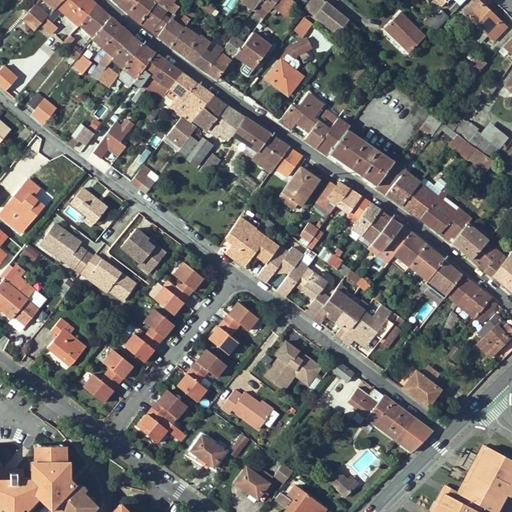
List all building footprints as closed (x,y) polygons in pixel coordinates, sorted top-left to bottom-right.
[(27,0),(25,2),(31,8),(38,0),(27,0)] [(44,0),(54,8),(61,0),(44,0)] [(63,11),(79,25),(96,4),(91,0),(61,0),(54,8),(51,12),(50,13),(56,18),(63,11)] [(113,0),(114,0),(119,5),(128,12),(138,0),(113,0)] [(155,0),(138,0),(128,12),(136,19),(140,22),(155,0)] [(154,33),(157,35),(169,19),(175,11),(169,6),(166,10),(162,8),(165,4),(159,0),(155,0),(140,22),(154,33)] [(253,8),(258,1),(259,0),(241,0),(242,0),(248,5),(253,9),(253,8)] [(259,0),(258,1),(269,10),(276,0),(259,0)] [(289,0),(276,0),(269,10),(274,14),(278,10),(280,12),(289,0)] [(296,5),(290,0),(289,0),(280,12),(286,17),(296,5)] [(311,0),(305,8),(336,34),(341,29),(348,20),(323,0),(311,0)] [(493,40),(507,26),(479,0),(475,0),(464,12),(481,28),(487,35),(493,40)] [(264,17),(269,10),(258,1),(253,8),(264,17)] [(31,8),(25,2),(21,7),(27,13),(31,8)] [(169,6),(175,11),(178,7),(172,2),(169,6)] [(104,10),(96,4),(79,25),(93,37),(111,17),(104,10)] [(29,18),(38,27),(40,23),(46,17),(50,13),(51,12),(47,8),(45,12),(39,6),(29,18)] [(190,18),(194,13),(190,10),(186,16),(184,14),(177,24),(169,19),(157,35),(161,38),(171,45),(183,28),(188,21),(190,18)] [(435,31),(448,17),(442,10),(436,17),(432,15),(431,17),(427,17),(423,20),(435,31)] [(425,36),(400,12),(384,28),(391,34),(394,32),(400,38),(397,40),(409,52),(425,36)] [(52,33),(57,27),(46,17),(40,23),(52,33)] [(114,20),(111,17),(93,37),(92,38),(103,47),(121,26),(114,20)] [(303,17),(294,30),(303,37),(312,24),(303,17)] [(348,20),(341,29),(351,37),(358,28),(348,20)] [(126,30),(121,26),(103,47),(108,53),(92,74),(97,78),(107,65),(112,58),(131,34),(126,30)] [(203,42),(197,38),(183,28),(171,45),(173,47),(195,63),(205,49),(215,36),(210,32),(206,38),(203,42)] [(487,35),(481,28),(475,35),(481,41),(487,35)] [(245,42),(235,54),(253,68),(270,45),(253,32),(245,42)] [(391,34),(397,40),(400,38),(394,32),(391,34)] [(134,36),(131,34),(112,58),(123,67),(141,43),(134,36)] [(235,54),(245,42),(234,34),(222,50),(206,71),(210,73),(217,78),(235,54)] [(67,46),(74,38),(70,35),(63,43),(67,46)] [(146,47),(141,43),(123,67),(136,78),(145,66),(154,53),(146,47)] [(504,54),(510,49),(504,44),(499,48),(504,54)] [(198,65),(206,71),(222,50),(216,45),(210,53),(205,49),(195,63),(198,65)] [(81,52),(75,46),(72,50),(79,55),(81,52)] [(75,59),(79,55),(72,50),(68,54),(75,59)] [(163,59),(154,53),(145,66),(153,72),(163,59)] [(83,55),(78,61),(86,68),(91,61),(83,55)] [(486,62),(479,56),(470,65),(477,72),(486,62)] [(136,78),(133,83),(140,88),(142,85),(148,77),(153,79),(166,61),(164,60),(163,59),(153,72),(145,66),(136,78)] [(278,87),(288,94),(302,76),(281,60),(271,73),(275,77),(273,80),(279,85),(278,87)] [(363,60),(360,65),(366,70),(370,65),(363,60)] [(86,68),(78,61),(75,66),(83,72),(86,68)] [(142,85),(153,93),(173,66),(166,61),(153,79),(148,77),(142,85)] [(0,68),(0,90),(3,93),(17,77),(3,65),(0,68)] [(116,76),(118,74),(107,65),(97,78),(108,86),(116,76)] [(371,74),(375,69),(370,65),(366,70),(371,74)] [(179,70),(173,66),(153,93),(162,99),(164,95),(182,72),(179,70)] [(133,83),(136,78),(123,67),(118,74),(116,76),(130,87),(133,83)] [(188,77),(182,72),(164,95),(173,101),(169,107),(174,111),(175,110),(196,83),(188,77)] [(273,80),(275,77),(271,73),(267,78),(278,87),(279,85),(273,80)] [(488,97),(497,85),(490,80),(482,92),(488,97)] [(175,110),(182,116),(205,89),(196,83),(175,110)] [(182,147),(194,131),(198,126),(190,121),(192,118),(213,95),(210,92),(205,89),(182,116),(167,135),(182,147)] [(35,93),(29,106),(36,109),(42,97),(35,93)] [(290,129),(295,122),(302,127),(309,132),(318,121),(313,117),(323,104),(309,94),(297,109),(291,104),(278,121),(290,129)] [(226,104),(213,95),(192,118),(218,136),(220,133),(235,111),(226,104)] [(43,126),(57,109),(44,98),(30,115),(43,126)] [(162,126),(169,117),(160,110),(153,119),(162,126)] [(220,133),(225,137),(229,139),(233,133),(244,117),(235,111),(220,133)] [(309,132),(304,139),(312,144),(316,146),(337,119),(325,111),(318,121),(309,132)] [(431,112),(420,127),(424,130),(426,128),(433,133),(434,132),(439,125),(442,121),(431,112)] [(442,121),(453,130),(457,124),(446,116),(442,121)] [(256,125),(244,117),(233,133),(258,149),(252,158),(271,172),(275,167),(289,147),(256,125)] [(337,119),(316,146),(323,152),(327,154),(328,152),(346,129),(349,125),(338,117),(337,119)] [(96,130),(100,122),(92,118),(89,127),(96,130)] [(461,119),(484,137),(487,132),(473,122),(472,123),(466,118),(465,119),(462,118),(461,119)] [(461,119),(457,124),(453,130),(458,133),(459,134),(463,130),(467,133),(464,138),(476,147),(484,137),(461,119)] [(0,121),(0,138),(8,129),(0,121)] [(442,121),(439,125),(444,128),(455,137),(458,133),(453,130),(442,121)] [(80,123),(72,134),(73,135),(79,140),(85,144),(93,134),(80,123)] [(434,132),(438,135),(444,128),(439,125),(434,132)] [(96,148),(109,130),(103,126),(85,150),(91,155),(96,148)] [(487,132),(484,137),(476,147),(487,156),(488,156),(491,158),(506,139),(492,127),(487,132)] [(377,185),(395,161),(346,129),(328,152),(342,162),(377,185)] [(109,130),(96,148),(100,152),(103,154),(117,136),(109,130)] [(182,147),(179,150),(187,157),(187,158),(197,165),(212,144),(194,131),(182,147)] [(462,147),(471,153),(476,147),(464,138),(459,134),(458,133),(455,137),(451,142),(460,150),(462,147)] [(79,140),(73,135),(68,142),(74,147),(79,140)] [(451,142),(449,144),(467,158),(471,153),(462,147),(460,150),(451,142)] [(302,156),(289,147),(275,167),(287,177),(302,156)] [(481,165),(484,160),(487,156),(476,147),(471,153),(467,158),(479,167),(481,165)] [(102,161),(96,157),(100,152),(96,148),(91,155),(89,158),(99,165),(102,161)] [(220,158),(213,153),(200,171),(207,175),(220,158)] [(378,189),(386,194),(408,167),(412,161),(409,159),(403,167),(395,160),(395,161),(377,185),(375,187),(378,189)] [(412,161),(408,167),(411,170),(416,163),(413,160),(412,161)] [(484,160),(481,165),(487,169),(490,165),(484,160)] [(300,167),(281,192),(298,204),(300,206),(318,180),(300,167)] [(411,170),(408,167),(386,194),(391,198),(401,205),(418,183),(419,182),(408,174),(411,170)] [(136,175),(143,180),(146,175),(140,170),(136,175)] [(131,181),(137,186),(143,180),(136,175),(131,181)] [(14,212),(36,186),(27,178),(0,210),(0,215),(7,221),(11,216),(14,212)] [(143,180),(137,186),(146,193),(147,192),(151,186),(143,180)] [(330,181),(321,193),(336,204),(349,188),(346,186),(339,181),(336,185),(330,181)] [(410,212),(420,219),(437,197),(418,183),(401,205),(410,212)] [(33,203),(37,199),(33,196),(39,188),(36,186),(14,212),(19,216),(16,220),(18,223),(24,228),(40,209),(33,203)] [(96,222),(108,208),(84,188),(71,203),(87,216),(96,222)] [(336,204),(348,212),(360,195),(355,192),(349,188),(336,204)] [(431,228),(439,233),(453,215),(439,204),(445,197),(446,195),(441,191),(437,197),(420,219),(431,228)] [(298,204),(281,192),(278,197),(294,209),(298,204)] [(349,231),(352,227),(370,203),(365,199),(360,195),(348,212),(340,224),(349,231)] [(459,208),(445,197),(439,204),(453,215),(459,208)] [(37,199),(33,203),(40,209),(43,205),(37,199)] [(375,205),(370,203),(352,227),(361,234),(380,209),(375,205)] [(439,233),(451,243),(467,223),(471,218),(459,208),(453,215),(439,233)] [(361,234),(371,242),(391,217),(386,213),(380,209),(361,234)] [(233,242),(226,251),(234,258),(259,223),(243,212),(228,234),(237,241),(235,244),(233,242)] [(18,223),(16,220),(11,216),(7,221),(14,227),(18,223)] [(96,222),(87,216),(84,220),(92,227),(96,222)] [(259,223),(269,230),(273,225),(264,217),(259,223)] [(380,251),(384,247),(401,225),(398,222),(391,217),(371,242),(370,244),(380,251)] [(491,235),(501,223),(495,218),(485,229),(491,235)] [(312,238),(322,224),(319,222),(315,228),(308,223),(301,233),(310,240),(312,238)] [(269,230),(259,223),(234,258),(246,267),(255,254),(266,263),(278,246),(265,237),(269,230)] [(486,241),(487,240),(467,223),(451,243),(461,251),(471,259),(486,241)] [(53,251),(68,261),(66,263),(74,269),(87,252),(80,246),(82,244),(55,224),(44,238),(56,247),(53,251)] [(401,225),(384,247),(394,254),(411,232),(406,229),(401,225)] [(349,231),(347,235),(356,241),(357,240),(361,234),(352,227),(349,231)] [(11,237),(0,228),(0,258),(5,252),(1,249),(11,237)] [(154,247),(148,242),(150,240),(136,229),(125,243),(132,249),(128,253),(141,264),(145,259),(155,268),(167,254),(156,245),(154,247)] [(406,270),(410,266),(426,245),(420,240),(411,232),(394,254),(404,261),(401,266),(406,270)] [(237,241),(228,234),(226,236),(233,242),(235,244),(237,241)] [(361,234),(357,240),(367,248),(368,247),(370,244),(371,242),(361,234)] [(53,251),(56,247),(44,238),(40,244),(66,263),(68,261),(53,251)] [(312,238),(310,240),(306,246),(312,250),(317,243),(312,238)] [(474,261),(491,275),(506,258),(486,241),(471,259),(474,261)] [(128,253),(132,249),(125,243),(121,247),(128,253)] [(318,255),(326,262),(337,247),(332,243),(328,249),(324,247),(318,255)] [(378,255),(380,251),(370,244),(368,247),(378,255)] [(32,262),(39,254),(27,245),(21,253),(32,262)] [(257,275),(267,283),(275,273),(279,268),(281,269),(282,268),(286,271),(289,274),(277,290),(285,297),(295,285),(307,267),(308,266),(299,260),(303,254),(294,247),(290,253),(279,245),(278,246),(266,263),(257,275)] [(410,266),(427,280),(443,259),(436,253),(426,245),(410,266)] [(343,251),(337,247),(326,262),(337,269),(341,263),(342,262),(337,258),(343,251)] [(380,251),(387,257),(390,259),(394,254),(384,247),(380,251)] [(511,253),(510,252),(506,258),(491,275),(503,285),(511,293),(511,253)] [(96,254),(85,268),(90,272),(99,278),(97,281),(111,291),(125,302),(138,285),(122,274),(120,276),(116,273),(117,270),(96,254)] [(390,259),(387,257),(381,265),(384,267),(390,259)] [(149,275),(155,268),(145,259),(141,264),(139,267),(149,275)] [(453,267),(443,259),(427,280),(425,282),(429,286),(427,288),(442,300),(446,295),(461,276),(462,274),(453,267)] [(194,281),(197,284),(203,276),(184,261),(173,273),(181,280),(176,285),(188,295),(193,289),(189,286),(194,281)] [(350,270),(341,263),(337,269),(346,276),(350,270)] [(24,271),(16,264),(0,282),(0,309),(11,318),(14,314),(26,324),(39,308),(26,297),(18,290),(25,282),(19,276),(24,271)] [(326,290),(323,288),(327,283),(307,267),(295,285),(315,300),(306,312),(315,318),(323,307),(330,298),(324,294),(326,290)] [(346,276),(356,283),(360,278),(350,270),(346,276)] [(86,278),(108,294),(111,291),(97,281),(99,278),(90,272),(86,278)] [(461,276),(446,295),(458,304),(472,285),(461,276)] [(394,287),(398,280),(395,277),(390,284),(394,287)] [(356,283),(366,291),(370,286),(360,278),(356,283)] [(33,288),(25,282),(18,290),(26,297),(33,288)] [(154,298),(173,314),(178,307),(175,304),(180,298),(183,301),(188,295),(176,285),(172,282),(167,288),(164,285),(154,298)] [(429,286),(425,282),(420,288),(425,292),(427,288),(429,286)] [(330,298),(323,307),(330,312),(327,315),(342,327),(344,323),(351,328),(364,311),(368,305),(361,300),(357,305),(343,294),(347,289),(340,284),(330,298)] [(463,308),(475,318),(491,298),(482,291),(473,284),(472,285),(458,304),(463,308)] [(371,295),(380,302),(386,295),(377,288),(371,295)] [(419,299),(425,292),(420,288),(405,308),(409,312),(419,299)] [(442,300),(427,288),(425,292),(419,299),(434,311),(442,300)] [(496,303),(491,298),(475,318),(481,322),(496,303)] [(257,316),(238,301),(233,308),(237,312),(232,317),(228,313),(223,320),(235,329),(240,323),(248,329),(257,316)] [(456,317),(463,308),(458,304),(451,313),(456,317)] [(372,318),(364,311),(351,328),(343,340),(349,345),(353,340),(357,335),(368,343),(375,335),(377,332),(383,336),(393,324),(387,319),(391,313),(382,306),(372,318)] [(233,308),(228,313),(232,317),(237,312),(233,308)] [(147,333),(158,342),(163,337),(160,334),(164,329),(167,331),(173,324),(155,309),(144,321),(152,327),(147,333)] [(459,320),(456,317),(451,313),(445,320),(454,327),(459,320)] [(489,319),(496,326),(483,339),(477,344),(490,357),(503,344),(504,345),(511,337),(511,329),(496,313),(489,319)] [(86,346),(70,333),(63,328),(68,322),(61,317),(51,330),(57,335),(48,347),(70,366),(86,346)] [(496,326),(489,319),(477,332),(483,339),(496,326)] [(227,353),(238,341),(230,335),(235,329),(223,320),(218,326),(222,329),(217,335),(214,332),(208,338),(227,353)] [(440,328),(448,334),(454,327),(445,320),(440,328)] [(63,328),(70,333),(74,328),(68,322),(63,328)] [(218,326),(214,332),(217,335),(222,329),(218,326)] [(145,351),(150,346),(153,349),(158,342),(147,333),(142,339),(135,334),(124,346),(143,361),(149,354),(145,351)] [(353,340),(365,348),(368,343),(357,335),(353,340)] [(266,375),(284,388),(296,373),(306,381),(311,374),(314,376),(321,366),(305,354),(302,358),(296,353),(298,350),(286,341),(276,354),(280,357),(266,375)] [(460,350),(455,347),(448,355),(453,359),(460,350)] [(226,364),(207,348),(201,355),(205,358),(200,363),(197,360),(192,367),(203,376),(208,370),(216,377),(226,364)] [(105,373),(117,382),(122,376),(119,374),(123,369),(126,371),(131,365),(113,349),(102,361),(110,368),(105,373)] [(270,366),(271,358),(263,356),(261,364),(270,366)] [(427,364),(423,361),(416,371),(438,387),(451,369),(433,356),(427,364)] [(355,373),(336,358),(330,367),(348,382),(355,373)] [(196,401),(206,388),(199,382),(203,376),(192,367),(187,373),(190,376),(186,381),(182,378),(177,385),(196,401)] [(438,387),(416,371),(402,388),(428,407),(441,389),(438,387)] [(104,392),(108,387),(111,389),(117,382),(105,373),(100,379),(93,373),(83,385),(102,401),(107,395),(104,392)] [(314,376),(311,374),(306,381),(309,383),(314,376)] [(432,431),(384,395),(378,403),(376,406),(367,399),(369,396),(358,387),(349,400),(355,405),(353,407),(411,451),(432,431)] [(186,405),(167,389),(161,396),(165,399),(161,404),(157,401),(152,407),(164,417),(169,411),(176,417),(186,405)] [(258,430),(271,412),(259,403),(243,392),(241,395),(233,390),(220,407),(228,413),(231,410),(258,430)] [(161,404),(165,399),(161,396),(157,401),(161,404)] [(367,399),(376,406),(378,403),(369,396),(367,399)] [(261,400),(259,403),(271,412),(274,409),(261,400)] [(146,423),(142,419),(137,426),(156,442),(166,429),(181,441),(186,434),(164,417),(152,407),(147,413),(151,417),(146,423)] [(146,423),(151,417),(147,413),(142,419),(146,423)] [(191,450),(213,465),(224,450),(202,435),(191,450)] [(236,442),(228,453),(234,458),(243,446),(236,442)] [(0,477),(0,509),(2,511),(24,511),(28,509),(27,508),(36,498),(41,499),(54,511),(90,511),(92,511),(90,509),(90,504),(95,500),(81,486),(79,488),(69,477),(69,469),(65,467),(65,461),(65,450),(62,450),(59,448),(59,445),(40,445),(40,447),(37,450),(35,450),(35,462),(31,462),(31,477),(24,477),(15,477),(15,472),(9,472),(9,477),(0,477)] [(461,495),(487,446),(484,445),(471,468),(458,493),(444,486),(430,511),(434,511),(445,494),(479,511),(482,507),(461,495)] [(511,459),(487,446),(461,495),(482,507),(492,511),(497,511),(506,495),(510,497),(511,492),(511,484),(511,485),(511,484),(511,459)] [(275,476),(284,483),(293,470),(284,464),(275,476)] [(268,482),(246,466),(235,482),(257,497),(268,482)] [(348,478),(338,469),(328,479),(343,493),(347,487),(351,491),(358,484),(350,476),(348,478)] [(284,511),(278,511),(276,510),(274,511),(301,511),(305,508),(310,511),(318,502),(295,485),(287,495),(293,499),(284,511)] [(351,491),(347,487),(343,493),(346,496),(351,491)] [(445,494),(434,511),(479,511),(445,494)] [(90,504),(90,509),(92,511),(99,504),(95,500),(90,504)] [(322,511),(326,508),(318,502),(310,511),(322,511)]
